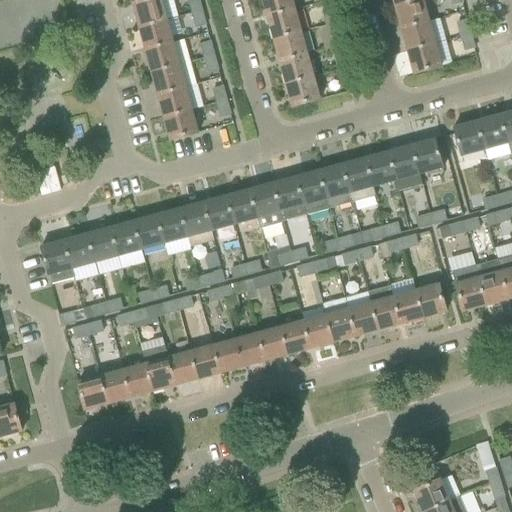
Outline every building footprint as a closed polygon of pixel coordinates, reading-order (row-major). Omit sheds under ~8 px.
[(62,23),(55,0),(6,0),(0,2),(0,25),(0,26),(0,25),(0,45),(42,32),(42,30),(62,23)] [(139,29),(166,21),(160,0),(133,8),(139,29)] [(192,14),(201,12),(198,0),(190,0),(188,1),(192,14)] [(262,0),(267,18),(294,11),(290,0),(262,0)] [(401,30),(428,23),(422,0),(395,8),(401,30)] [(326,27),(336,24),(332,10),(322,13),(326,27)] [(273,41),(300,33),(294,11),(267,18),(273,41)] [(195,28),(205,26),(201,12),(192,14),(195,28)] [(145,51),(172,44),(166,21),(139,29),(145,51)] [(460,38),(470,35),(467,21),(457,24),(460,38)] [(407,53),(434,45),(428,23),(401,30),(407,53)] [(342,47),(339,37),(336,24),(326,27),(317,29),(324,52),(342,47)] [(280,63),(306,56),(300,33),(273,41),(280,63)] [(464,51),(474,49),(470,35),(460,38),(464,51)] [(210,42),(200,45),(200,46),(204,59),(214,57),(210,42)] [(152,74),(178,67),(172,44),(145,51),(152,74)] [(414,76),(440,68),(434,45),(407,53),(414,76)] [(338,71),(348,69),(344,55),(334,58),(338,71)] [(286,86),(313,79),(306,56),(280,63),(286,86)] [(208,73),(218,70),(214,57),(204,59),(208,73)] [(158,97),(185,89),(178,67),(152,74),(158,97)] [(342,85),(352,82),(348,69),(338,71),(342,85)] [(292,109),(319,101),(313,79),(286,86),(292,109)] [(216,105),(226,102),(222,88),(213,91),(216,105)] [(164,119),(191,112),(185,89),(158,97),(164,119)] [(220,118),(230,115),(226,102),(216,105),(220,118)] [(170,142),(197,134),(191,112),(164,119),(170,142)] [(511,113),(499,117),(511,158),(511,157),(511,113)] [(510,158),(511,158),(499,117),(476,123),(484,153),(507,147),(510,158)] [(461,160),(484,153),(476,123),(452,129),(461,160)] [(443,171),(440,160),(435,140),(412,147),(420,177),(443,171)] [(397,184),(420,177),(412,147),(388,153),(397,184)] [(373,190),(397,184),(388,153),(365,159),(373,190)] [(373,190),(365,159),(342,166),(352,204),(375,198),(373,190)] [(329,211),(352,204),(342,166),(319,172),(329,211)] [(306,217),(329,211),(319,172),(295,178),(306,217)] [(283,224),(306,217),(295,178),(272,185),(283,224)] [(272,185),(249,191),(257,222),(259,229),(260,231),(283,224),(272,185)] [(234,228),(257,222),(249,191),(226,197),(234,228)] [(499,209),(511,205),(511,192),(496,197),(499,209)] [(211,234),(234,228),(226,197),(203,204),(211,234)] [(484,213),(499,209),(496,197),(480,201),(484,213)] [(188,241),(211,234),(203,204),(179,210),(188,241)] [(164,247),(188,241),(179,210),(156,217),(164,247)] [(487,229),(511,222),(507,211),(484,217),(487,229)] [(434,227),(446,224),(443,212),(430,215),(434,227)] [(417,231),(434,227),(430,215),(414,220),(417,231)] [(141,254),(164,247),(156,217),(133,223),(141,254)] [(465,235),(479,231),(476,219),(462,223),(465,235)] [(118,260),(141,254),(133,223),(110,229),(118,260)] [(437,242),(465,235),(462,223),(434,232),(437,242)] [(387,239),(400,236),(397,224),(384,228),(387,239)] [(364,246),(387,239),(384,228),(361,234),(364,246)] [(95,266),(118,260),(110,229),(86,236),(95,266)] [(341,252),(364,246),(361,234),(337,240),(341,252)] [(72,273),(95,266),(86,236),(63,242),(73,278),(72,273)] [(278,251),(266,254),(271,272),(278,270),(294,265),(291,254),(286,237),(275,240),(278,251)] [(405,251),(417,248),(414,237),(402,240),(405,251)] [(324,256),(341,252),(337,240),(321,245),(324,256)] [(389,255),(405,251),(402,240),(386,244),(389,255)] [(50,285),(73,278),(63,242),(40,248),(50,285)] [(360,264),(381,258),(378,247),(357,253),(360,264)] [(294,265),(307,262),(304,250),(291,254),(294,265)] [(357,253),(341,257),(344,268),(360,264),(357,253)] [(507,300),(511,299),(511,257),(497,262),(507,300)] [(314,276),(337,270),(334,259),(311,265),(314,276)] [(248,278),(261,274),(258,262),(244,266),(248,278)] [(485,306),(507,300),(497,262),(474,268),(485,306)] [(298,280),(314,276),(311,265),(295,269),(298,280)] [(232,282),(248,278),(244,266),(228,270),(232,282)] [(462,313),(485,306),(474,268),(452,274),(462,313)] [(269,289),(283,285),(279,273),(266,276),(269,289)] [(201,291),(215,287),(212,276),(198,279),(201,291)] [(256,292),(269,289),(266,276),(243,283),(246,295),(248,303),(258,300),(256,292)] [(186,295),(201,291),(198,279),(183,283),(186,295)] [(315,282),(308,283),(311,293),(317,291),(315,282)] [(224,301),(246,295),(243,283),(221,289),(224,301)] [(446,313),(440,294),(438,285),(415,291),(423,319),(446,313)] [(155,303),(168,299),(165,288),(152,291),(155,303)] [(393,297),(392,298),(389,288),(368,294),(378,331),(400,325),(393,297)] [(209,305),(224,301),(221,289),(205,293),(209,305)] [(139,307),(155,303),(152,291),(136,296),(139,307)] [(400,325),(423,319),(415,291),(393,297),(400,325)] [(355,338),(378,331),(368,294),(367,294),(369,303),(348,309),(355,338)] [(184,313),(200,308),(197,296),(175,302),(179,313),(181,321),(186,320),(184,313)] [(108,316),(122,312),(119,300),(105,304),(108,316)] [(348,309),(346,309),(344,300),(322,306),(333,344),(355,338),(348,309)] [(175,302),(162,305),(165,317),(179,313),(175,302)] [(93,320),(108,316),(105,304),(90,308),(93,320)] [(310,350),(333,344),(322,306),(321,306),(324,317),(303,323),(310,350)] [(134,326),(156,320),(153,308),(131,314),(134,326)] [(72,313),(59,317),(61,327),(62,327),(75,323),(72,313)] [(119,330),(134,326),(131,314),(116,318),(119,330)] [(89,338),(102,334),(99,322),(86,326),(89,338)] [(287,356),(310,350),(303,323),(280,329),(287,356)] [(73,342),(89,338),(86,326),(70,331),(73,342)] [(265,362),(287,356),(280,329),(258,335),(265,362)] [(242,368),(265,362),(258,335),(235,341),(242,368)] [(220,374),(242,368),(235,341),(212,348),(220,374)] [(167,360),(166,360),(163,347),(141,353),(152,393),(175,386),(167,360)] [(197,380),(220,374),(212,348),(190,354),(197,380)] [(129,399),(152,393),(141,353),(140,353),(144,366),(122,372),(129,399)] [(175,386),(197,380),(190,354),(167,360),(175,386)] [(107,405),(129,399),(122,372),(100,378),(107,405)] [(84,411),(107,405),(100,378),(77,384),(84,411)] [(0,438),(21,432),(14,406),(14,405),(0,409),(0,438)] [(482,464),(491,461),(486,445),(477,447),(482,464)] [(501,474),(511,470),(511,469),(508,459),(497,462),(501,474)] [(496,468),(494,469),(491,461),(482,464),(488,485),(500,481),(496,468)] [(506,491),(511,489),(511,470),(501,474),(506,491)] [(422,511),(425,511),(449,502),(439,481),(414,491),(422,511)] [(504,497),(505,497),(500,481),(488,485),(493,501),(494,500),(496,507),(506,504),(504,497)] [(465,511),(460,498),(449,503),(449,502),(425,511),(465,511)]
